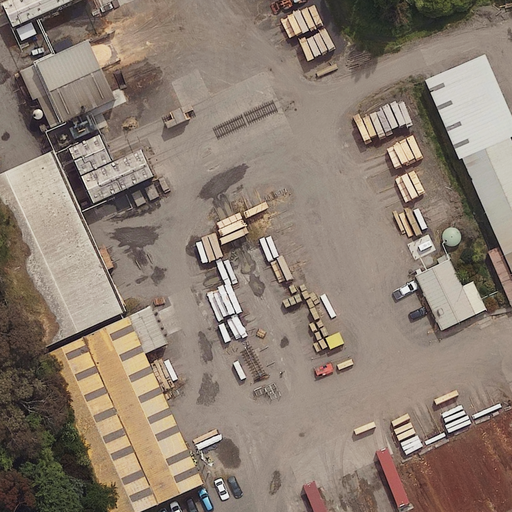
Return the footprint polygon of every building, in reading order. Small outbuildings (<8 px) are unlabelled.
[(120,108),(87,37),(21,67),(49,128),(66,121),(72,134),(91,126),(89,122),(120,108)] [(462,155),(510,135),(511,133),(511,114),(485,53),(426,79),(460,156),(462,155)] [(277,100),(265,74),(217,96),(223,110),(214,114),(220,128),(229,123),(233,131),(274,111),(271,103),(277,100)] [(82,175),(113,160),(100,132),(69,146),(82,175)] [(511,140),(510,135),(462,155),(511,269),(511,140)] [(113,160),(82,175),(94,201),(153,174),(141,148),(113,160)] [(42,352),(126,316),(51,149),(0,172),(0,259),(26,317),(42,352)] [(486,311),(473,280),(464,284),(452,257),(416,273),(441,330),(486,311)] [(126,316),(42,352),(39,354),(57,394),(108,511),(133,511),(203,482),(145,351),(166,342),(150,305),(126,316)]
